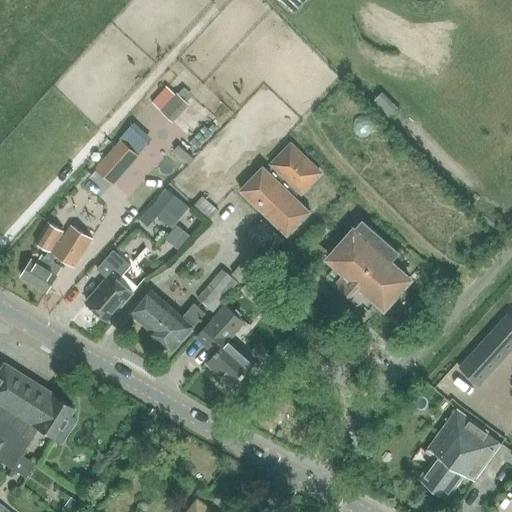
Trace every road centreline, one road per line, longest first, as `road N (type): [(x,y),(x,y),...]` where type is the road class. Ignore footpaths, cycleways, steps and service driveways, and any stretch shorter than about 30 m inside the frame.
road 1 (tertiary): [(301,477),(0,308)]
road 2 (unclassified): [(301,477),(511,247)]
